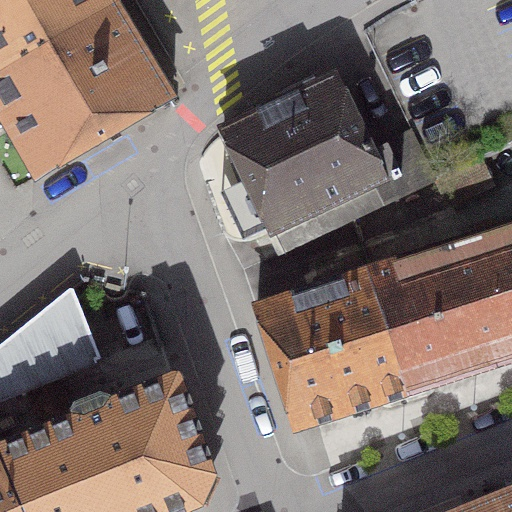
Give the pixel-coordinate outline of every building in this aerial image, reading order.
[(0,0),(0,55),(93,0),(0,0)] [(112,0),(93,0),(0,55),(0,115),(36,179),(171,98),(112,0)] [(334,77),(222,130),(281,252),(435,180),(413,134),(371,154),(334,77)] [(511,356),(511,225),(366,273),(406,390),(511,356)] [(406,390),(366,273),(256,308),(294,427),(406,390)] [(0,398),(99,359),(69,290),(0,345),(0,398)] [(76,417),(0,446),(0,456),(23,511),(178,511),(199,504),(212,475),(172,379),(107,404),(100,398),(77,406),(76,417)] [(0,511),(23,511),(0,456),(0,511)] [(511,511),(511,488),(453,511),(511,511)]
